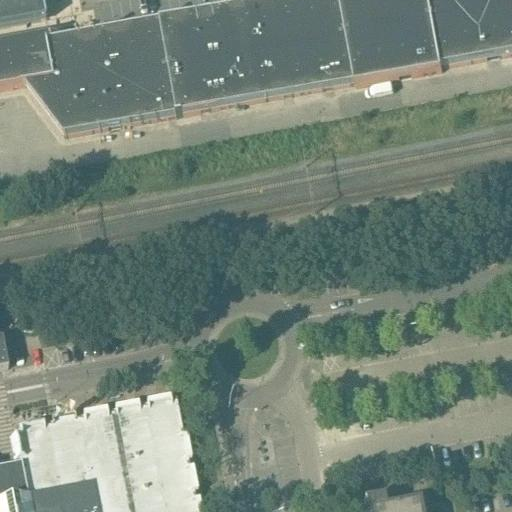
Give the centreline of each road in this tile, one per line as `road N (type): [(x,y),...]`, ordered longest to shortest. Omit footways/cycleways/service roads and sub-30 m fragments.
road 1 (residential): [(294,329),(323,314),(511,282)]
road 2 (residential): [(310,461),(511,420)]
road 3 (residential): [(0,395),(198,357)]
road 4 (residential): [(294,329),(269,304),(233,301),(205,322),(198,357)]
